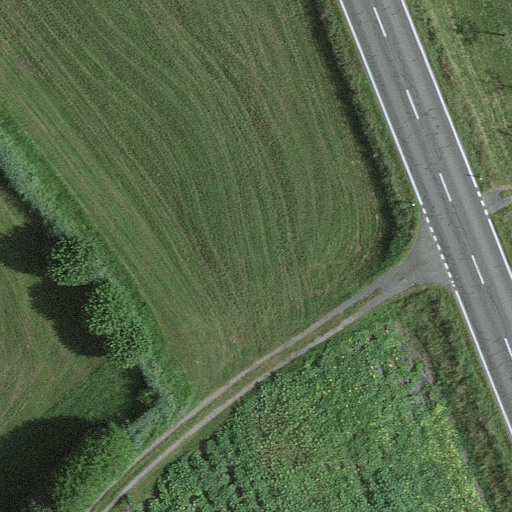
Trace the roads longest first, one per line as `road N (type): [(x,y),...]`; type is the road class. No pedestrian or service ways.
road 1 (track): [(472,256),(213,404),(101,511)]
road 2 (secondary): [(511,356),(371,0)]
